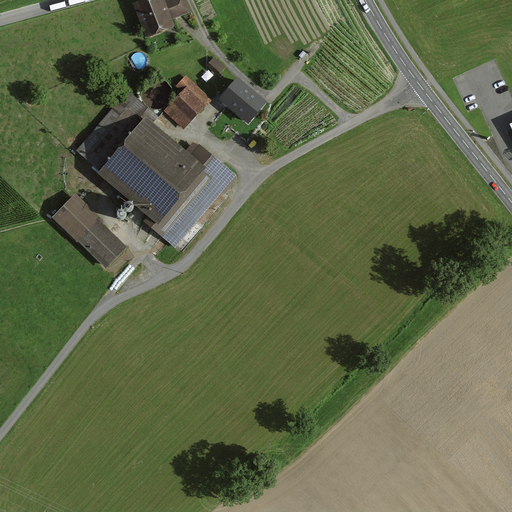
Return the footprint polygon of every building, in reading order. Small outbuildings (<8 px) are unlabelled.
[(192,13),(187,0),(144,0),(133,4),(147,40),(175,29),(172,21),(192,13)] [(224,67),(215,59),(208,66),(217,75),(224,67)] [(258,103),(230,79),(212,100),(241,124),(258,103)] [(211,100),(190,81),(164,110),(185,129),(211,100)] [(190,157),(151,124),(156,117),(126,92),(76,152),(101,173),(98,177),(147,218),(144,222),(175,248),(236,176),(200,145),(190,157)] [(128,248),(75,196),(52,218),(105,271),(128,248)]
